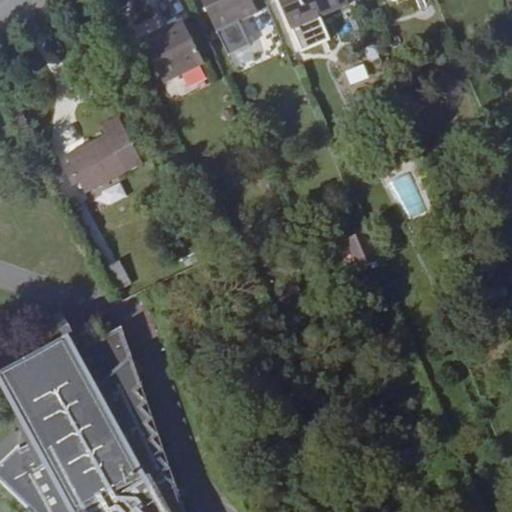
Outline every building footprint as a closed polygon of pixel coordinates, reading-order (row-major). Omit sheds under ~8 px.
[(258,12),(252,0),(202,0),(217,32),(258,12)] [(349,4),(347,0),(279,0),(292,29),(349,4)] [(204,63),(183,19),(141,41),(163,84),(204,63)] [(360,64),(344,72),(351,88),(367,80),(360,64)] [(142,164),(119,115),(101,125),(106,134),(65,155),(71,166),(79,182),(85,194),(142,164)] [(79,182),(71,166),(66,169),(74,184),(79,182)] [(407,223),(428,211),(407,172),(385,184),(407,223)] [(107,204),(126,196),(121,183),(101,191),(107,204)] [(370,232),(343,238),(349,270),(376,264),(370,232)] [(109,267),(120,292),(132,287),(120,262),(109,267)] [(505,286),(498,272),(489,276),(472,283),(479,298),(505,286)] [(479,298),(472,283),(455,291),(461,306),(479,298)] [(186,511),(176,483),(165,472),(171,467),(160,456),(165,451),(154,440),(159,435),(149,424),(154,419),(143,408),(148,403),(137,391),(143,386),(122,365),(132,355),(131,354),(122,326),(83,348),(70,325),(60,330),(64,338),(0,373),(0,388),(5,386),(25,420),(16,425),(28,445),(21,449),(19,445),(0,464),(0,481),(31,511),(186,511)]
